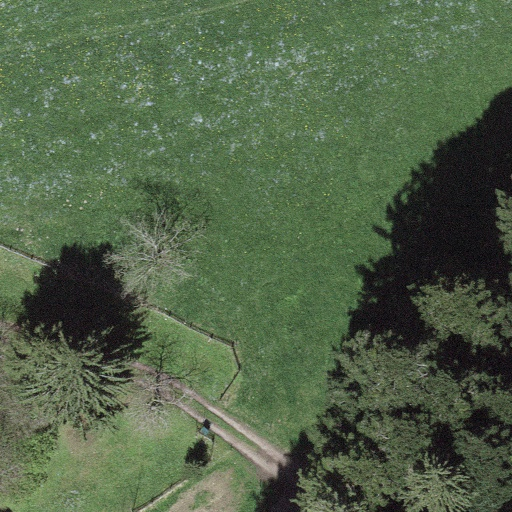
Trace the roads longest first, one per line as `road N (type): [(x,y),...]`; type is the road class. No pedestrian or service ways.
road 1 (track): [(304,511),(300,477),(234,436),(99,329),(0,284)]
road 2 (track): [(300,477),(511,288)]
